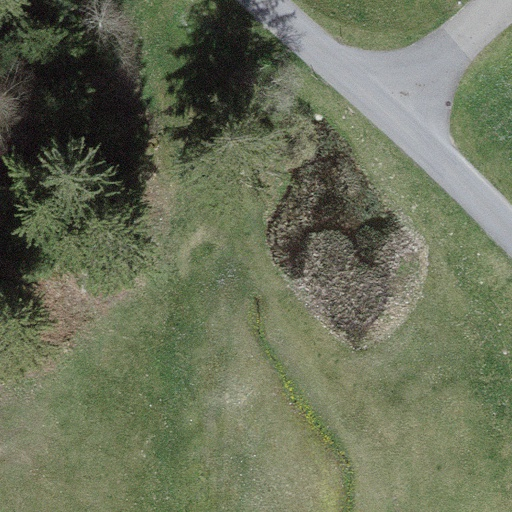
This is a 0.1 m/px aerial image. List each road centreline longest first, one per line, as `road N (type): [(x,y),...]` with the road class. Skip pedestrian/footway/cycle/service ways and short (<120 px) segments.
road 1 (unclassified): [(511,232),(264,0)]
road 2 (track): [(503,0),(385,112)]
